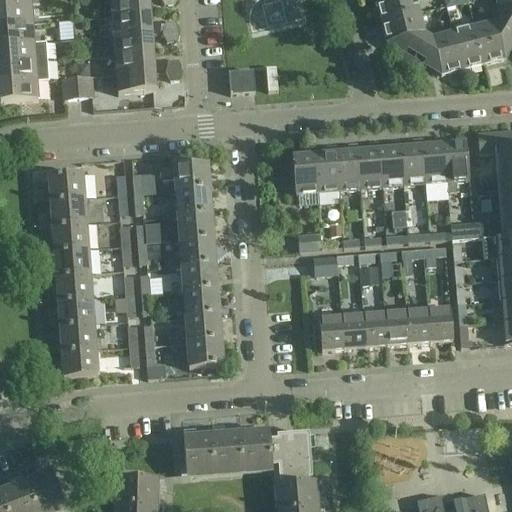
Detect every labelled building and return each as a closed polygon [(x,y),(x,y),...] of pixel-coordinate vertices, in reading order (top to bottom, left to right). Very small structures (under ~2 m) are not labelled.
[(0,0),(0,9),(39,7),(38,0),(0,0)] [(122,0),(110,1),(111,20),(150,17),(148,0),(122,0)] [(175,0),(158,0),(163,10),(173,9),(175,0)] [(373,0),(376,8),(414,0),(373,0)] [(376,8),(381,29),(419,19),(414,0),(376,8)] [(455,0),(451,1),(453,10),(459,9),(456,0),(455,0)] [(456,0),(459,9),(467,6),(465,0),(456,0)] [(511,0),(493,0),(498,18),(511,14),(511,0)] [(0,9),(0,28),(32,27),(30,9),(39,8),(39,7),(0,9)] [(496,21),(511,30),(511,14),(498,18),(496,21)] [(111,20),(113,40),(151,37),(150,17),(111,20)] [(386,48),(423,36),(419,19),(381,29),(386,48)] [(494,25),(504,64),(511,49),(511,30),(496,21),(494,25)] [(475,30),(485,69),(503,64),(504,64),(494,25),(493,25),(475,30)] [(164,27),(162,36),(178,35),(174,26),(164,27)] [(0,28),(0,48),(33,46),(32,27),(0,28)] [(454,35),(464,74),(485,69),(475,30),(454,35)] [(179,37),(178,35),(162,36),(161,38),(165,47),(176,47),(179,37)] [(431,41),(440,80),(464,74),(454,35),(431,41)] [(397,64),(410,72),(428,39),(423,36),(386,48),(401,57),(397,64)] [(113,40),(114,59),(153,56),(151,37),(113,40)] [(428,39),(410,72),(420,78),(424,70),(440,80),(431,41),(428,39)] [(0,48),(0,67),(46,64),(45,47),(33,48),(33,46),(0,48)] [(73,49),(59,50),(60,63),(74,63),(73,49)] [(114,59),(115,79),(154,75),(153,56),(114,59)] [(0,67),(0,87),(48,84),(46,64),(0,67)] [(167,65),(165,75),(181,73),(177,64),(167,65)] [(275,71),(265,72),(267,96),(277,95),(275,71)] [(181,75),(181,73),(165,75),(164,76),(169,86),(179,85),(181,75)] [(156,97),(154,75),(115,79),(117,100),(156,97)] [(230,99),(254,97),(253,75),(228,77),(230,99)] [(74,83),(76,104),(94,103),(92,81),(74,83)] [(62,105),(76,104),(74,83),(60,84),(62,105)] [(0,108),(37,106),(36,86),(48,85),(48,84),(0,87),(0,108)] [(494,159),(500,239),(504,239),(505,240),(511,239),(511,135),(476,138),(478,160),(494,159)] [(442,149),(446,189),(446,197),(456,196),(455,188),(468,187),(465,147),(464,147),(463,140),(454,141),(454,148),(443,148),(443,149),(442,149)] [(421,151),(424,190),(446,189),(442,149),(443,149),(443,148),(442,142),(432,142),(432,149),(422,150),(422,151),(421,151)] [(398,153),(402,192),(424,190),(421,151),(422,151),(422,150),(421,150),(421,144),(411,144),(411,151),(400,152),(400,145),(399,145),(400,153),(398,153)] [(378,155),(381,194),(402,192),(398,153),(400,153),(399,145),(389,146),(389,153),(378,153),(378,155)] [(356,157),(360,195),(381,194),(378,155),(378,153),(378,147),(368,148),(368,154),(357,155),(357,157),(356,157)] [(335,158),(338,197),(360,195),(356,157),(357,157),(357,155),(356,149),(345,150),(346,156),(336,157),(336,158),(335,158)] [(313,160),(316,199),(338,197),(335,158),(336,158),(336,157),(335,157),(335,150),(323,151),(324,158),(314,158),(313,153),(314,160),(313,160)] [(294,201),(316,199),(313,160),(314,160),(313,153),(313,152),(302,153),(302,159),(291,160),(294,201)] [(172,185),(173,197),(210,193),(208,168),(159,172),(160,186),(172,185)] [(46,180),(48,207),(85,204),(83,177),(46,180)] [(131,180),(133,200),(141,199),(140,179),(131,180)] [(115,181),(116,201),(125,201),(124,181),(115,181)] [(173,197),(175,222),(211,219),(210,193),(173,197)] [(143,219),(141,199),(133,200),(134,220),(143,219)] [(127,221),(125,201),(116,201),(118,222),(127,221)] [(48,207),(49,232),(86,229),(85,204),(48,207)] [(175,222),(177,247),(213,243),(211,219),(175,222)] [(486,225),(478,226),(478,227),(479,242),(487,241),(486,225)] [(449,229),(450,237),(450,245),(479,242),(478,227),(472,227),(449,229)] [(340,228),(328,228),(329,241),(341,240),(340,228)] [(49,232),(51,257),(88,254),(86,229),(49,232)] [(135,230),(136,250),(145,249),(144,230),(135,230)] [(119,231),(120,251),(129,251),(128,231),(119,231)] [(428,238),(429,247),(445,246),(450,245),(450,237),(428,238)] [(320,255),(320,247),(319,247),(319,238),(296,240),(298,258),(320,256),(320,255)] [(406,240),(407,248),(429,247),(428,238),(406,240)] [(482,264),(495,263),(511,261),(511,239),(505,240),(504,239),(500,239),(501,240),(490,241),(490,242),(483,242),(484,249),(481,253),(482,264)] [(385,250),(407,248),(406,240),(384,242),(385,250)] [(363,244),(363,252),(380,251),(379,242),(363,244)] [(177,247),(179,272),(215,270),(213,243),(177,247)] [(357,244),(341,245),(342,254),(358,252),(357,244)] [(320,247),(320,255),(336,254),(336,246),(320,247)] [(147,270),(145,249),(136,250),(138,270),(147,270)] [(451,250),(452,267),(461,266),(460,249),(451,250)] [(131,271),(129,251),(120,251),(122,272),(131,271)] [(51,257),(53,282),(90,279),(88,254),(51,257)] [(421,255),(422,263),(438,262),(437,254),(421,255)] [(400,265),(422,263),(421,255),(400,257),(400,265)] [(379,267),(395,265),(394,257),(378,258),(379,267)] [(373,259),(356,260),(357,268),(374,267),(373,259)] [(311,263),(313,279),(313,282),(336,280),(336,270),(335,262),(335,261),(311,263)] [(335,262),(336,270),(352,269),(351,261),(335,262)] [(511,261),(495,263),(497,283),(511,282),(511,261)] [(179,272),(181,297),(217,295),(215,270),(179,272)] [(376,271),(359,273),(360,290),(377,289),(376,271)] [(453,272),(454,288),(463,288),(461,271),(453,272)] [(53,282),(55,307),(92,304),(90,279),(53,282)] [(138,280),(140,300),(149,300),(147,280),(138,280)] [(123,282),(124,302),(133,301),(131,281),(123,282)] [(511,282),(497,283),(498,305),(511,303),(511,282)] [(455,293),(456,310),(464,309),(463,292),(455,293)] [(181,297),(182,322),(219,319),(217,295),(181,297)] [(151,320),(149,300),(140,300),(142,321),(151,320)] [(135,321),(133,301),(124,302),(126,322),(135,321)] [(511,303),(498,305),(500,327),(511,326),(511,303)] [(55,307),(57,333),(94,329),(92,304),(55,307)] [(426,313),(428,349),(452,347),(449,311),(426,313)] [(404,314),(407,351),(428,349),(426,313),(404,314)] [(382,316),(385,353),(407,351),(404,314),(382,316)] [(456,315),(458,331),(474,330),(473,318),(465,319),(465,314),(456,315)] [(361,318),(364,354),(385,353),(382,316),(361,318)] [(339,320),(342,356),(364,354),(361,318),(339,320)] [(219,319),(182,322),(184,348),(221,345),(219,319)] [(320,358),(342,356),(339,320),(317,322),(320,358)] [(511,349),(511,326),(500,327),(502,350),(511,349)] [(57,333),(59,358),(96,355),(94,329),(57,333)] [(142,331),(144,351),(153,351),(151,330),(142,331)] [(126,332),(128,352),(137,351),(135,331),(126,332)] [(467,337),(458,337),(460,353),(468,353),(467,337)] [(223,371),(221,345),(184,348),(186,374),(223,371)] [(138,371),(137,351),(128,352),(129,372),(138,371)] [(155,370),(153,351),(144,351),(145,371),(155,370)] [(98,381),(96,355),(59,358),(61,384),(98,381)] [(251,435),(240,436),(243,475),(271,473),(271,471),(269,445),(269,441),(268,434),(251,435)] [(223,437),(212,438),(215,477),(243,475),(240,436),(223,437)] [(195,439),(182,440),(182,443),(182,445),(184,463),(185,479),(215,477),(212,438),(195,439)] [(276,445),(269,445),(271,471),(277,470),(278,489),(307,487),(307,482),(311,482),(307,438),(276,441),(276,445)] [(22,485),(34,511),(60,511),(64,511),(49,474),(22,485)] [(118,483),(117,511),(157,511),(158,483),(118,483)] [(0,493),(0,507),(2,511),(34,511),(22,485),(0,493)] [(278,489),(276,489),(278,511),(317,511),(316,486),(307,487),(278,489)] [(485,511),(485,506),(483,500),(443,509),(441,500),(416,506),(416,507),(416,511),(485,511)]
